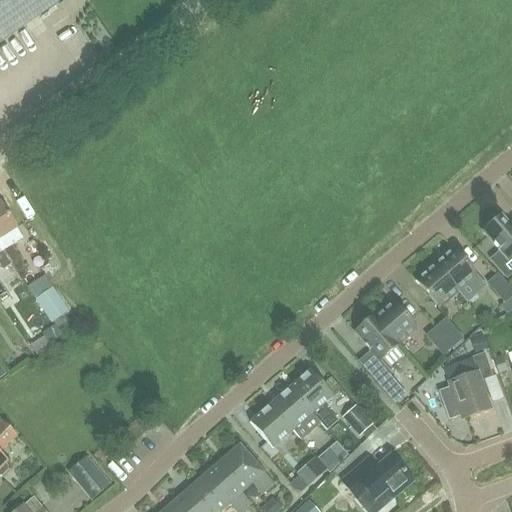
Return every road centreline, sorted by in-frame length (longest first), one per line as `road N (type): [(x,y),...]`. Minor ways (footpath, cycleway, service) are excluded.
road 1 (residential): [(101,511),(511,155)]
road 2 (residential): [(0,152),(198,0)]
